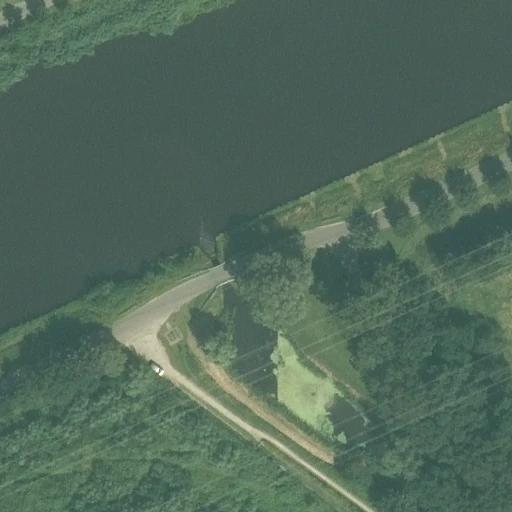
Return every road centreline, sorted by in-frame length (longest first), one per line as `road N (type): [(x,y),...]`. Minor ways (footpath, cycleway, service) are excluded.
road 1 (unclassified): [(511,165),(360,234),(306,244),(233,274),(0,388)]
road 2 (track): [(124,330),(245,441)]
road 3 (track): [(245,441),(351,511)]
